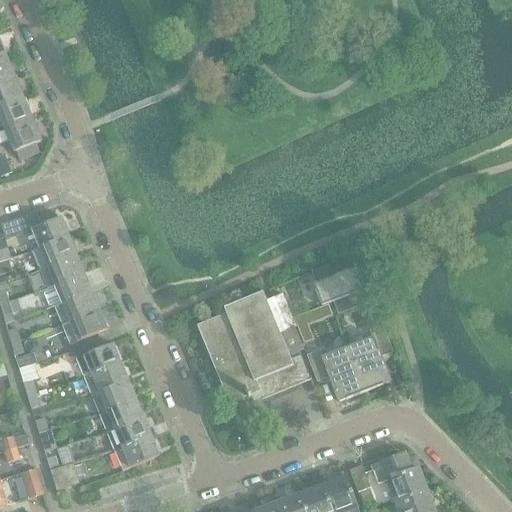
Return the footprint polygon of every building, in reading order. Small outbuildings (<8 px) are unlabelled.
[(0,57),(0,83),(14,77),(5,56),(0,57)] [(0,108),(23,99),(14,77),(0,83),(0,108)] [(0,108),(0,120),(5,132),(31,121),(23,99),(0,108)] [(31,121),(5,132),(0,133),(0,145),(9,142),(14,154),(41,143),(31,121)] [(4,158),(0,159),(0,173),(1,177),(10,173),(4,158)] [(31,231),(39,250),(39,251),(68,239),(60,219),(56,221),(53,216),(38,222),(35,215),(0,225),(0,226),(4,240),(31,231)] [(31,253),(39,272),(76,257),(68,239),(39,251),(39,250),(31,253)] [(4,240),(0,241),(0,262),(8,260),(9,262),(11,261),(4,240)] [(83,276),(76,257),(39,272),(47,290),(46,291),(83,276)] [(350,259),(311,273),(316,285),(313,286),(321,308),(366,291),(361,277),(357,279),(350,259)] [(0,276),(12,273),(9,262),(8,260),(0,262),(0,276)] [(91,294),(83,276),(46,291),(44,295),(49,307),(54,309),(91,294)] [(0,283),(0,304),(9,302),(3,282),(0,283)] [(54,309),(62,327),(69,325),(98,313),(91,294),(54,309)] [(261,401),(310,382),(298,352),(303,350),(295,329),(279,335),(266,302),(262,294),(223,310),(225,316),(197,327),(228,406),(247,398),(247,400),(250,399),(249,397),(258,394),(261,401)] [(283,295),(266,302),(279,335),(295,329),(296,328),(283,295)] [(14,321),(9,302),(0,304),(0,307),(5,324),(14,321)] [(106,332),(98,313),(69,325),(62,327),(70,347),(106,332)] [(304,345),(314,341),(303,315),(293,319),(304,345)] [(372,339),(347,349),(364,394),(382,387),(382,386),(390,383),(380,358),(393,354),(382,328),(369,333),(372,339)] [(7,333),(10,343),(20,340),(17,330),(7,333)] [(24,354),(20,340),(10,343),(14,357),(24,354)] [(76,361),(83,379),(92,377),(120,365),(112,346),(76,361)] [(346,401),(364,394),(347,349),(322,359),(319,352),(306,357),(316,383),(328,379),(338,404),(346,401)] [(16,360),(18,369),(36,364),(33,355),(16,360)] [(83,379),(91,399),(128,384),(120,365),(92,377),(83,379)] [(23,385),(27,397),(35,395),(31,383),(23,385)] [(91,399),(99,417),(135,402),(128,384),(91,399)] [(39,407),(35,395),(27,397),(31,409),(39,407)] [(99,417),(107,435),(143,420),(135,402),(99,417)] [(34,422),(38,434),(47,432),(43,419),(34,422)] [(107,435),(115,454),(150,439),(143,420),(107,435)] [(51,431),(47,432),(38,434),(44,454),(57,450),(51,431)] [(25,435),(14,439),(17,449),(28,446),(25,435)] [(2,442),(5,453),(17,450),(17,449),(14,439),(2,442)] [(158,458),(150,439),(115,454),(122,473),(158,458)] [(20,461),(17,450),(5,453),(8,464),(20,461)] [(386,483),(395,506),(427,493),(418,470),(411,473),(404,456),(371,469),(378,486),(386,483)] [(46,461),(50,473),(61,470),(57,458),(46,461)] [(73,466),(61,470),(50,473),(56,492),(79,486),(73,466)] [(81,466),(74,468),(76,478),(84,476),(81,466)] [(358,494),(370,489),(362,468),(350,472),(358,494)] [(29,501),(43,496),(36,471),(21,476),(29,501)] [(321,487),(331,511),(357,511),(345,478),(321,487)] [(305,511),(331,511),(321,487),(299,496),(305,511)] [(395,506),(397,511),(434,511),(427,493),(395,506)] [(305,511),(299,496),(277,504),(279,511),(305,511)]
